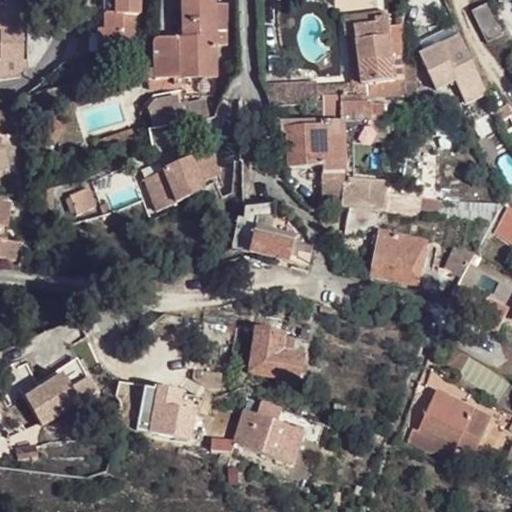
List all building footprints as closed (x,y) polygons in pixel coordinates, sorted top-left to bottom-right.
[(103,31),(102,56),(136,57),(137,0),(113,0),(113,14),(103,14),(103,31)] [(212,0),(188,0),(188,36),(158,36),(158,66),(158,75),(153,75),(153,92),(195,85),(194,75),(218,75),(219,75),(220,44),(232,45),(232,3),(221,3),(220,0),(219,0),(212,0)] [(0,80),(23,77),(28,72),(28,63),(26,63),(26,14),(5,13),(5,4),(0,3),(0,80)] [(489,7),(474,14),(489,45),(504,38),(489,7)] [(397,11),(397,29),(405,27),(405,11),(397,11)] [(388,12),(344,17),(353,85),(353,86),(364,86),(360,67),(358,46),(359,45),(358,31),(378,28),(377,22),(389,22),(388,12)] [(360,67),(394,62),(391,40),(390,30),(389,22),(377,22),(378,28),(358,31),(359,45),(358,46),(360,67)] [(397,29),(390,30),(391,40),(394,62),(404,60),(405,27),(397,29)] [(96,30),(95,56),(102,56),(103,31),(96,30)] [(463,40),(423,59),(438,90),(458,81),(461,87),(481,78),(463,40)] [(406,80),(404,60),(394,62),(397,81),(406,80)] [(397,81),(394,62),(360,67),(364,86),(374,84),(397,81)] [(218,75),(194,75),(195,85),(195,86),(218,87),(218,75)] [(489,94),(481,78),(461,87),(469,103),(489,94)] [(406,83),(406,80),(397,81),(374,84),(374,99),(407,98),(406,83)] [(417,82),(406,83),(407,98),(418,98),(417,82)] [(364,86),(353,86),(353,85),(325,88),(325,101),(369,99),(374,99),(374,84),(364,86)] [(304,86),(271,88),(272,110),(306,108),(305,88),(304,86)] [(305,88),(306,108),(321,107),(321,101),(322,101),(325,101),(325,88),(325,87),(305,88)] [(151,105),(157,123),(187,118),(187,117),(213,114),(210,100),(202,100),(184,103),(182,93),(157,98),(151,105)] [(289,139),(290,169),(324,168),(326,213),(340,214),(350,214),(368,215),(371,197),(388,199),(388,194),(389,187),(345,181),(345,174),(345,172),(344,138),(378,138),(379,108),(379,107),(369,108),(369,99),(325,101),(322,101),(323,125),(324,132),(289,133),(289,139)] [(511,109),(511,107),(500,112),(505,123),(511,119),(511,109)] [(392,109),(379,108),(378,138),(344,138),(345,172),(355,173),(354,147),(378,147),(378,146),(390,146),(392,109)] [(58,144),(65,127),(54,121),(46,139),(58,144)] [(281,139),(289,139),(289,133),(324,132),(323,125),(281,127),(281,139)] [(120,144),(139,138),(137,131),(118,138),(120,144)] [(97,143),(99,150),(120,144),(118,138),(97,143)] [(0,150),(0,173),(8,171),(9,170),(3,150),(0,150)] [(163,172),(144,180),(158,210),(175,202),(200,191),(205,203),(223,195),(215,176),(220,174),(211,150),(189,158),(162,171),(163,172)] [(79,216),(96,208),(88,189),(70,197),(79,216)] [(388,199),(386,216),(408,217),(408,200),(399,200),(399,197),(388,194),(388,199)] [(418,217),(419,202),(408,200),(408,217),(418,217)] [(493,230),(505,209),(445,200),(442,221),(493,230)] [(275,218),(273,206),(244,207),(244,222),(237,220),(231,250),(248,254),(308,264),(311,255),(297,253),(298,242),(269,237),(253,234),(258,220),(273,219),(275,218)] [(8,231),(11,209),(0,208),(0,261),(16,263),(18,245),(6,244),(1,243),(2,231),(8,231)] [(511,212),(509,211),(498,229),(511,237),(511,212)] [(368,215),(350,214),(346,237),(359,239),(378,230),(380,216),(368,215)] [(258,220),(253,234),(269,237),(273,219),(258,220)] [(511,237),(498,229),(494,235),(511,246),(511,237)] [(382,235),(373,276),(418,286),(419,283),(427,245),(427,244),(382,235)] [(297,253),(311,255),(313,246),(298,242),(297,253)] [(427,245),(419,283),(430,285),(439,248),(427,245)] [(446,271),(463,280),(478,255),(456,250),(446,271)] [(451,301),(492,327),(497,318),(471,302),(474,299),(458,289),(451,301)] [(258,332),(251,375),(299,380),(305,357),(283,354),(285,337),(258,332)] [(32,390),(35,394),(75,370),(72,366),(32,390)] [(35,394),(19,404),(37,432),(72,411),(77,419),(98,406),(92,398),(93,398),(84,383),(83,384),(75,370),(35,394)] [(192,386),(211,389),(212,374),(193,372),(192,386)] [(492,421),(437,394),(417,432),(412,430),(406,442),(449,462),(458,446),(475,455),(492,421)] [(197,406),(162,400),(160,413),(157,428),(192,434),(197,406)] [(246,407),(232,439),(292,462),(304,430),(246,407)] [(160,413),(151,411),(150,426),(157,428),(160,413)] [(511,480),(511,453),(501,476),(511,480)]
